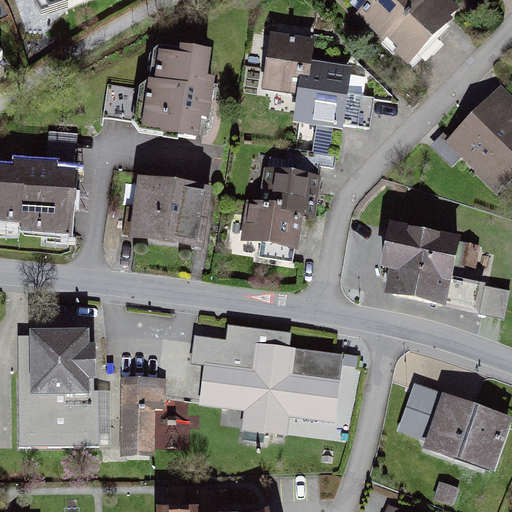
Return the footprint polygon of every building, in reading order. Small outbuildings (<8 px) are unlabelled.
[(25,0),(35,25),(112,0),(25,0)] [(456,15),(441,0),(367,0),(362,6),(413,57),(456,15)] [(366,123),(373,82),(329,75),(332,54),(275,45),(267,94),(321,102),(319,116),(366,123)] [(199,141),(215,70),(156,57),(140,128),(199,141)] [(450,143),(497,195),(511,181),(511,111),(497,97),(450,143)] [(318,220),(324,178),(267,173),(264,209),(252,208),(247,260),(298,266),(302,219),(318,220)] [(0,237),(70,243),(74,182),(0,176),(0,237)] [(128,246),(200,258),(210,198),(138,186),(128,246)] [(408,304),(472,320),(484,277),(464,271),(471,243),(401,225),(387,276),(414,283),(408,304)] [(24,410),(98,410),(98,343),(24,343),(24,410)] [(290,444),(293,424),(334,430),(341,386),(295,380),(299,354),(258,350),(254,374),(210,368),(205,409),(247,415),(243,438),(290,444)] [(163,447),(164,421),(165,421),(165,369),(122,369),(122,447),(163,447)] [(427,454),(480,476),(502,425),(448,403),(427,454)]
